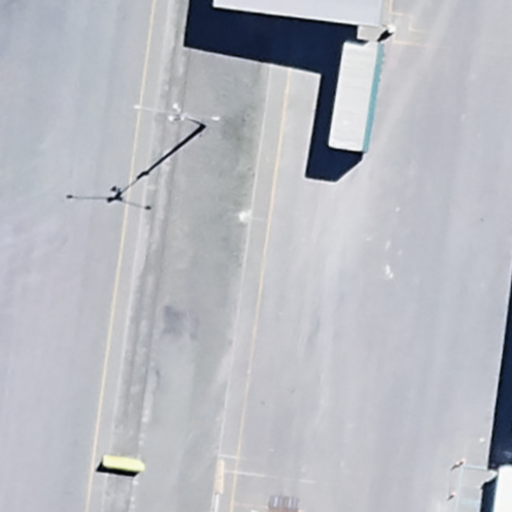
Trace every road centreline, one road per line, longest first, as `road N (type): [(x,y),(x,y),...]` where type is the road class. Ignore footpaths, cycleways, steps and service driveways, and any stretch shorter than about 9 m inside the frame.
road 1 (unknown): [(418,511),(470,237),(494,0)]
road 2 (unknown): [(69,0),(0,282)]
